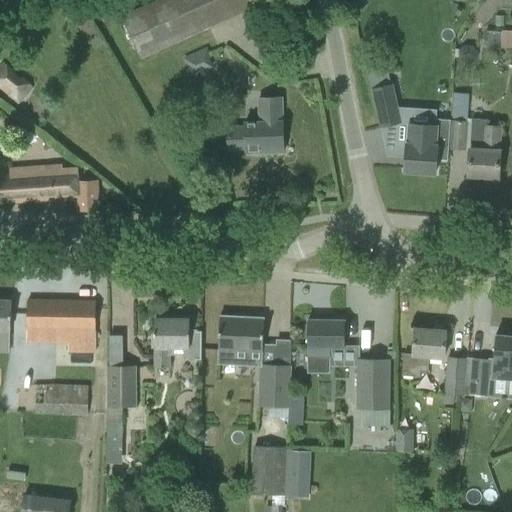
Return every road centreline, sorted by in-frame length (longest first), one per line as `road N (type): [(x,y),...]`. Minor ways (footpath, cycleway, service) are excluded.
road 1 (tertiary): [(0,232),(278,254),(362,233)]
road 2 (unclassified): [(362,233),(324,0)]
road 3 (tertiary): [(362,233),(412,262),(511,273)]
